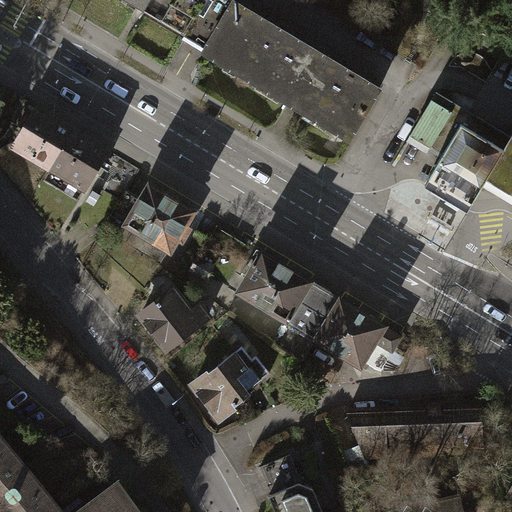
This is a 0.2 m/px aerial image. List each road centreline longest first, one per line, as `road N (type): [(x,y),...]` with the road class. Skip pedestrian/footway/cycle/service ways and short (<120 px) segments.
road 1 (primary): [(511,335),(0,31)]
road 2 (residential): [(197,463),(338,392),(511,377)]
road 3 (residential): [(197,463),(0,206)]
